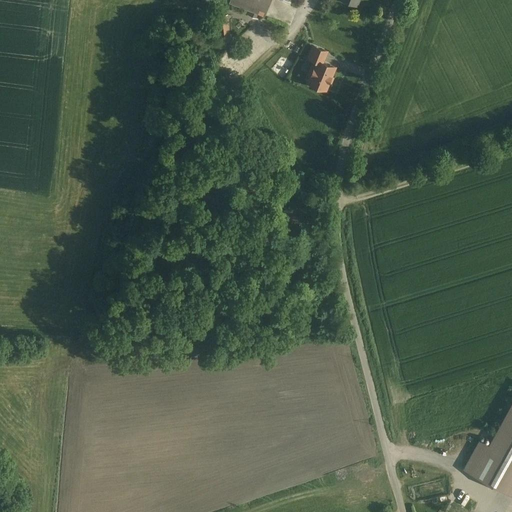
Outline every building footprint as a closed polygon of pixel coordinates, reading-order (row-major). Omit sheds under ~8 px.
[(264,16),(270,0),(230,0),(230,2),(264,16)] [(231,27),(229,13),(219,14),(220,28),(231,27)] [(318,61),(322,62),(326,51),(313,46),(308,57),(318,61)] [(311,76),(309,81),(325,88),(333,67),(322,62),(318,61),(314,68),(312,67),(309,75),(311,76)] [(481,437),(466,469),(511,489),(511,409),(497,443),(481,437)]
